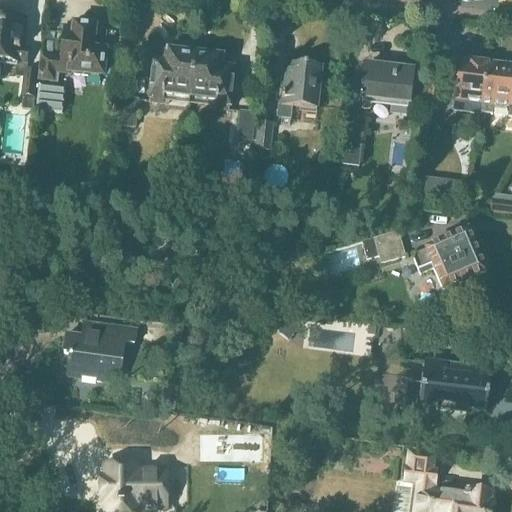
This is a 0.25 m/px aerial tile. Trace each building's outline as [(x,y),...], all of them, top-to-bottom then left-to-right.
[(8,15),(0,13),(0,61),(17,63),(15,77),(24,78),(22,96),(23,96),(21,110),(32,111),(37,73),(25,72),(27,49),(20,49),(22,25),(12,24),(13,19),(8,18),(8,15)] [(76,26),(74,26),(73,32),(63,31),(60,60),(42,58),(40,76),(49,77),(49,83),(39,82),(35,107),(62,111),(64,89),(56,88),(58,72),(101,77),(104,53),(102,53),(104,34),(94,33),(94,28),(92,28),(92,27),(92,25),(91,24),(91,23),(90,22),(88,20),(86,19),(85,19),(83,19),(81,20),(80,20),(79,21),(77,23),(77,24),(76,26)] [(190,108),(196,55),(192,55),(193,53),(180,51),(180,54),(161,51),(159,70),(153,69),(149,106),(168,108),(168,105),(190,108)] [(196,55),(190,108),(209,110),(208,113),(228,115),(232,78),(226,78),(228,60),(210,57),(211,55),(198,53),(197,55),(196,55)] [(484,103),(488,65),(460,62),(453,113),(481,116),(482,116),(484,103)] [(318,111),(319,98),(320,98),(322,97),(323,96),(324,95),(325,94),(325,93),(326,92),(326,90),(326,89),(325,88),(325,87),(324,86),(323,84),(322,83),(320,83),(322,69),(319,69),(319,66),(304,65),(304,67),(284,65),(279,107),(278,119),(282,119),(281,125),(290,126),(291,120),(292,108),(318,111)] [(511,68),(488,65),(484,103),(482,116),(492,117),(493,108),(495,108),(494,111),(505,113),(504,121),(511,121),(511,68)] [(342,135),(339,167),(359,169),(363,128),(356,128),(359,110),(368,111),(369,111),(370,110),(371,109),(371,108),(372,101),(409,105),(413,72),(411,72),(411,68),(395,66),(395,70),(367,67),(367,66),(365,66),(364,81),(361,81),(359,97),(360,97),(359,103),(346,101),(342,135)] [(438,112),(442,85),(428,84),(425,110),(438,112)] [(134,130),(138,101),(123,99),(120,129),(134,130)] [(235,144),(237,144),(237,151),(250,153),(254,115),(238,113),(235,144)] [(259,123),(256,151),(270,153),(273,124),(259,123)] [(398,233),(360,244),(365,263),(378,258),(381,266),(404,259),(398,233)] [(475,281),(485,276),(467,233),(424,252),(424,253),(415,257),(413,262),(419,277),(432,271),(443,295),(453,290),(456,298),(461,300),(477,293),(478,289),(475,281)] [(126,329),(100,326),(98,340),(66,336),(64,355),(70,356),(70,358),(71,358),(69,370),(81,371),(79,380),(113,385),(116,363),(121,363),(124,344),(134,346),(136,331),(126,330),(126,329)] [(407,384),(403,413),(427,416),(428,406),(436,407),(436,410),(468,414),(469,411),(485,413),(487,398),(489,398),(490,392),(488,392),(490,371),(473,369),(466,368),(425,363),(422,385),(407,384)] [(492,511),(494,500),(490,500),(491,496),(470,493),(469,496),(465,495),(464,496),(433,492),(436,473),(432,472),(434,457),(409,454),(405,483),(419,484),(416,511),(423,511),(492,511)] [(105,468),(105,511),(137,511),(165,511),(165,471),(137,471),(137,467),(105,468)]
